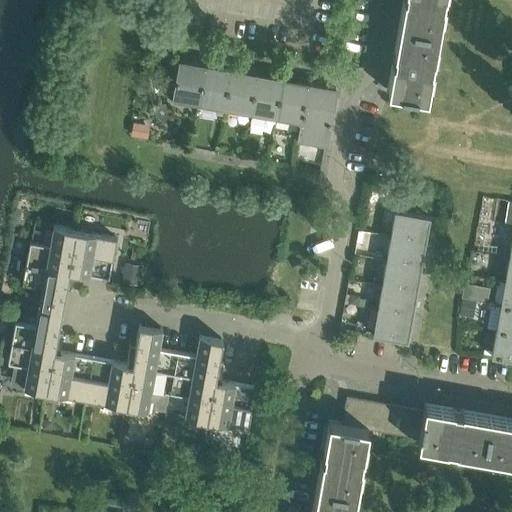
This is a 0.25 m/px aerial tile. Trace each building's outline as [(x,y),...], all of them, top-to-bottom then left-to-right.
[(402,0),(398,24),(438,32),(443,0),(402,0)] [(398,24),(387,88),(387,90),(426,97),(438,32),(398,24)] [(172,98),(198,103),(205,65),(179,60),(172,98)] [(231,70),(205,65),(198,103),(224,108),(231,70)] [(249,112),(256,74),(231,70),(224,108),(249,112)] [(282,79),(256,74),(249,112),(275,117),(282,79)] [(300,121),(307,84),(282,79),(275,117),(300,121)] [(334,88),(307,84),(300,121),(298,138),(324,142),(334,88)] [(395,209),(390,235),(424,241),(428,215),(395,209)] [(61,310),(64,293),(64,290),(70,291),(73,271),(108,278),(116,236),(54,225),(50,245),(30,242),(23,283),(42,286),(39,306),(61,310)] [(386,259),(419,265),(424,241),(390,235),(386,259)] [(386,259),(381,283),(415,289),(419,265),(386,259)] [(500,305),(511,307),(511,281),(505,280),(500,305)] [(411,314),(415,289),(381,283),(377,308),(411,314)] [(511,307),(500,305),(496,330),(511,332),(511,307)] [(24,387),(85,398),(92,356),(59,350),(63,330),(57,329),(61,310),(39,306),(35,325),(15,322),(8,363),(28,367),(24,387)] [(406,339),(411,314),(377,308),(373,333),(406,339)] [(161,328),(159,328),(139,324),(135,344),(129,343),(126,363),(92,356),(85,398),(146,409),(150,389),(169,393),(176,352),(157,348),(161,328)] [(511,358),(511,332),(496,330),(491,355),(511,358)] [(254,387),(234,383),(219,380),(222,360),(217,359),(221,339),(199,335),(195,355),(176,352),(169,393),(188,396),(184,417),(246,428),(254,387)] [(344,423),(357,425),(361,399),(349,397),(344,423)] [(373,401),(361,399),(357,425),(368,427),(373,401)] [(382,429),(386,403),(373,401),(368,427),(382,429)] [(398,405),(386,403),(382,429),(394,432),(398,405)] [(418,443),(484,455),(491,414),(425,403),(424,410),(419,436),(418,443)] [(406,434),(410,408),(398,405),(394,432),(406,434)] [(406,434),(419,436),(424,410),(410,408),(406,434)] [(484,455),(511,459),(511,418),(491,414),(484,455)] [(328,420),(317,486),(357,493),(368,427),(357,425),(344,423),(328,420)] [(353,511),(357,493),(317,486),(311,511),(353,511)]
